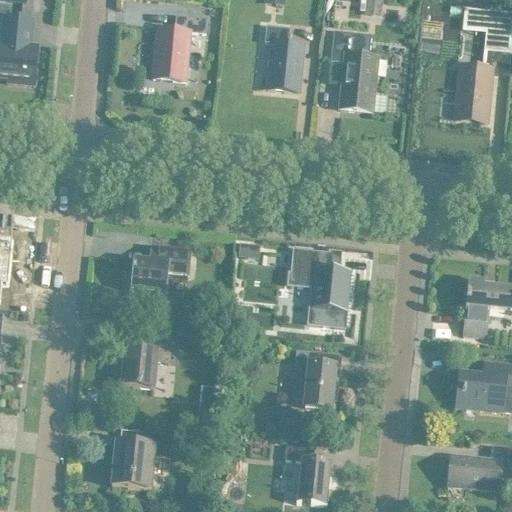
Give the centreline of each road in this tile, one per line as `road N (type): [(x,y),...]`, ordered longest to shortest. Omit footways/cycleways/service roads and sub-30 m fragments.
road 1 (residential): [(48,511),(86,153)]
road 2 (residential): [(419,186),(86,153)]
road 3 (residential): [(387,511),(419,186)]
road 4 (residential): [(86,153),(96,0)]
